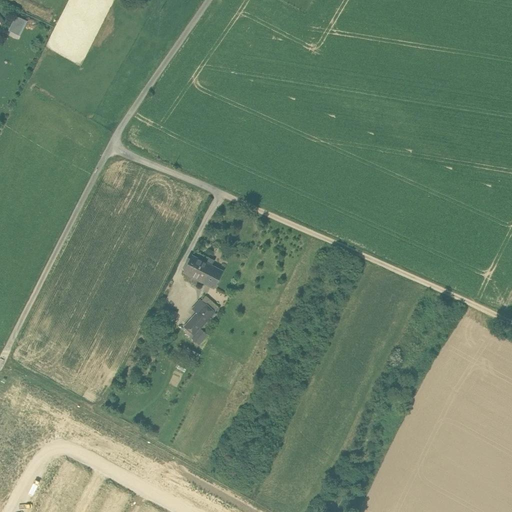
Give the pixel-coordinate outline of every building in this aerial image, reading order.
[(14,15),(7,30),(19,35),(26,20),(14,15)] [(211,265),(206,263),(191,256),(183,272),(213,287),(221,272),(211,266),(211,265)] [(215,312),(200,300),(196,305),(200,308),(196,313),(194,315),(205,323),(215,312)] [(176,313),(161,306),(155,317),(170,325),(176,313)] [(205,323),(194,315),(190,320),(200,329),(205,323)] [(200,329),(190,320),(184,327),(187,330),(185,333),(199,346),(207,335),(200,329)] [(214,341),(207,335),(199,346),(206,352),(214,341)]
